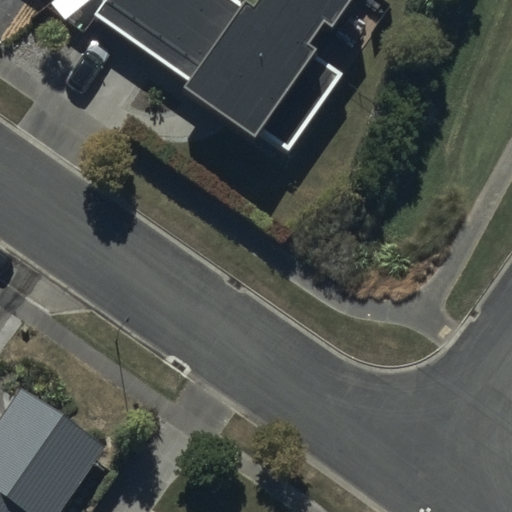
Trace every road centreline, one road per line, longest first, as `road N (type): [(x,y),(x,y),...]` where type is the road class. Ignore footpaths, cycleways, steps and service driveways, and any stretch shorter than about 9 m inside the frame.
road 1 (residential): [(420,479),(178,288),(0,169)]
road 2 (residential): [(511,371),(420,479)]
